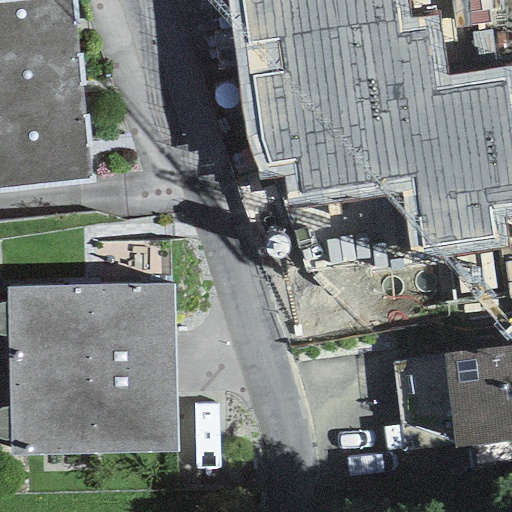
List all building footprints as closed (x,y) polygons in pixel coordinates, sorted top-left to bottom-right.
[(0,0),(0,49),(77,42),(72,0),(0,0)] [(511,0),(434,0),(447,125),(511,118),(511,0)] [(77,42),(0,49),(0,112),(83,104),(77,42)] [(83,104),(0,112),(0,188),(90,180),(83,104)] [(172,283),(6,287),(10,454),(176,450),(172,283)] [(511,342),(442,351),(453,445),(511,438),(511,342)]
